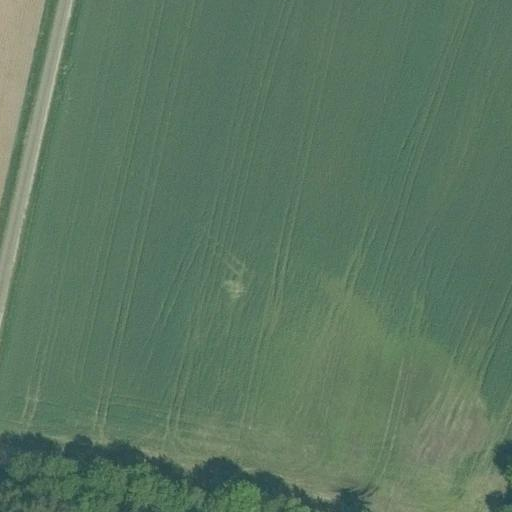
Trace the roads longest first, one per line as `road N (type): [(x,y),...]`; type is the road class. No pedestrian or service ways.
road 1 (unclassified): [(66,0),(0,291)]
road 2 (track): [(0,481),(143,511)]
